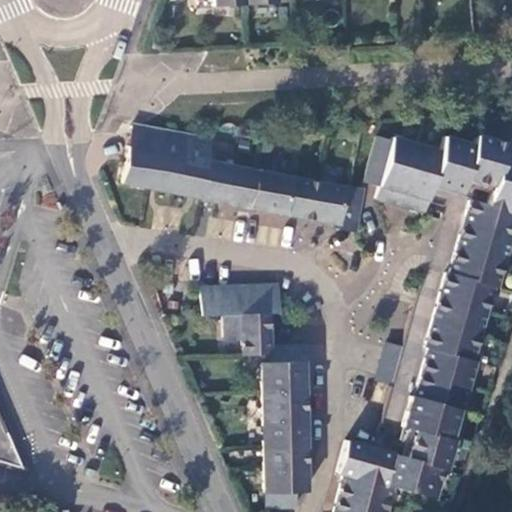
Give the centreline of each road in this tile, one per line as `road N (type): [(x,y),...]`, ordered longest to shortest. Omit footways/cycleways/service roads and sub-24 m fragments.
road 1 (residential): [(307,511),(344,351),(339,295),(309,265),(273,249),(99,225)]
road 2 (residential): [(99,225),(220,511)]
